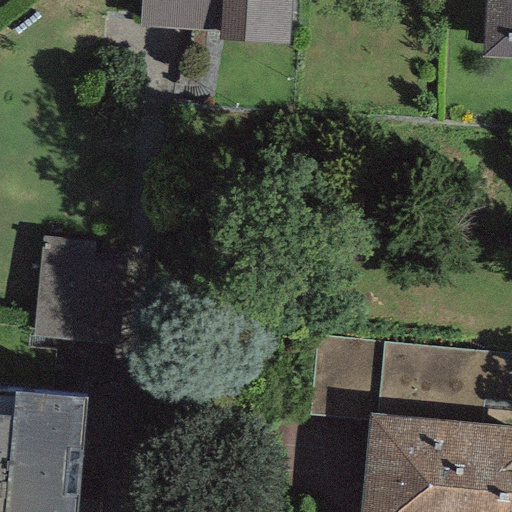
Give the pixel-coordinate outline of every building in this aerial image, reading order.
[(290,0),(139,0),(139,19),(219,23),(218,32),(289,36),(290,0)] [(511,0),(485,0),(483,41),(511,43),(511,0)] [(94,238),(49,234),(49,238),(42,237),(33,329),(115,337),(123,251),(93,249),(94,238)] [(0,511),(73,511),(84,371),(0,365),(0,511)] [(511,511),(511,416),(369,402),(358,511),(511,511)]
